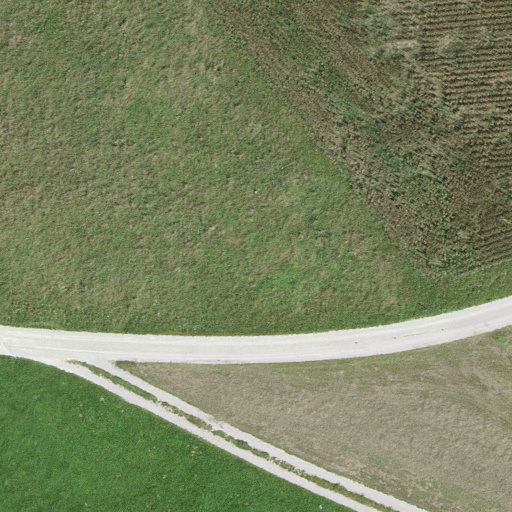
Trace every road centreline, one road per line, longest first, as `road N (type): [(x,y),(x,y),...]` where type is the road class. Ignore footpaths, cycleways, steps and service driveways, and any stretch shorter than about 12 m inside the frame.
road 1 (unclassified): [(511,318),(394,347),(285,357),(0,350)]
road 2 (track): [(383,511),(114,383),(29,353)]
